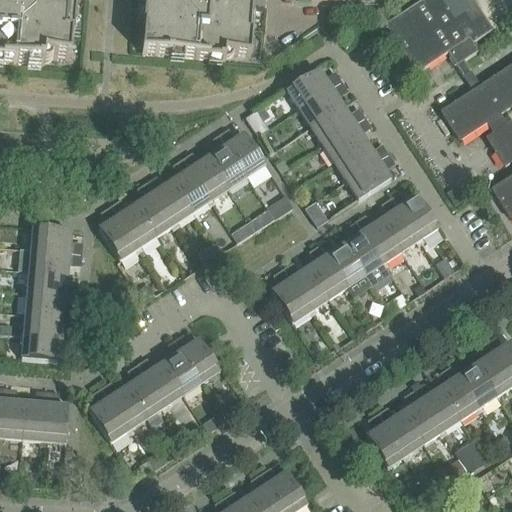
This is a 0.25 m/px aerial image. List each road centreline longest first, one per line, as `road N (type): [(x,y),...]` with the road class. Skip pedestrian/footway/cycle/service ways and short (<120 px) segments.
road 1 (residential): [(486,285),(333,51)]
road 2 (residential): [(289,414),(219,301),(104,376)]
road 3 (residential): [(289,414),(486,285)]
road 4 (residential): [(142,511),(289,414)]
